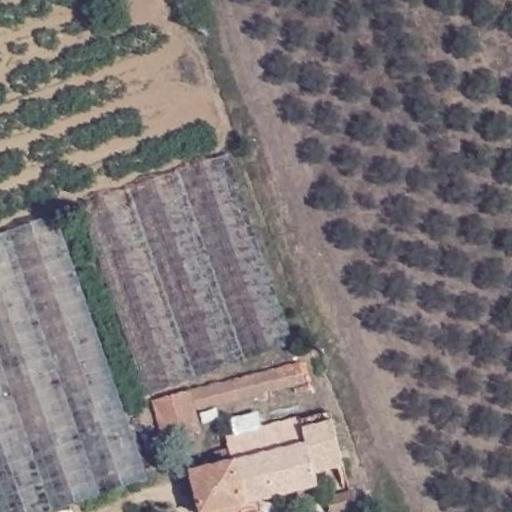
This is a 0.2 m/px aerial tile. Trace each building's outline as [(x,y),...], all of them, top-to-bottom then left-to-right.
[(293,342),(228,155),(80,206),(146,394),(293,342)] [(0,511),(49,511),(146,478),(56,215),(0,234),(0,511)] [(195,411),(303,383),(298,361),(189,389),(195,411)] [(199,430),(195,411),(189,389),(151,400),(161,440),(199,430)] [(297,418),(260,427),(257,411),(230,419),(233,433),(225,435),(228,447),(212,452),(215,465),(188,472),(197,511),(207,511),(317,486),(313,471),(341,465),(329,412),(299,420),(297,418)] [(328,511),(340,511),(356,508),(352,491),(327,498),(328,511)]
